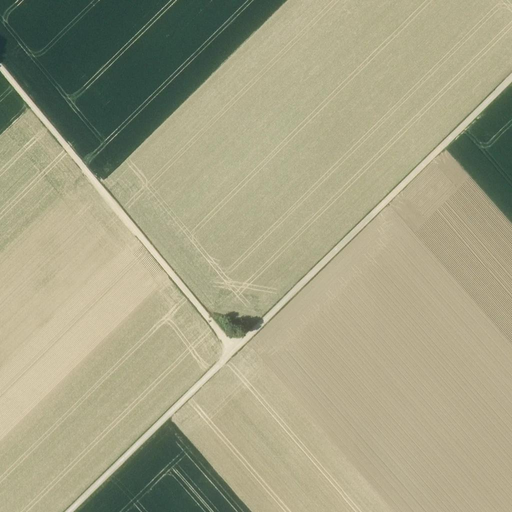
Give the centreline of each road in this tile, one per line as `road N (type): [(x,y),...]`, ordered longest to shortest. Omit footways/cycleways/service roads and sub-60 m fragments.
road 1 (track): [(71,511),(511,77)]
road 2 (track): [(234,349),(0,65)]
